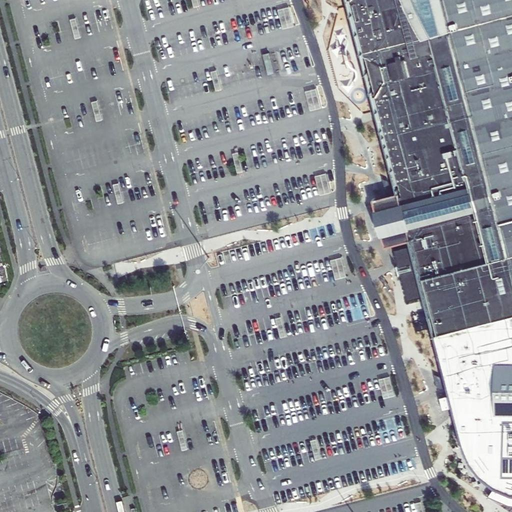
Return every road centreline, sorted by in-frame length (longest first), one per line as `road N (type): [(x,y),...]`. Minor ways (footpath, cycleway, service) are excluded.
road 1 (tertiary): [(79,290),(50,249),(0,58)]
road 2 (tertiary): [(0,146),(27,253),(21,298)]
road 3 (unclassified): [(117,511),(92,411),(92,360)]
